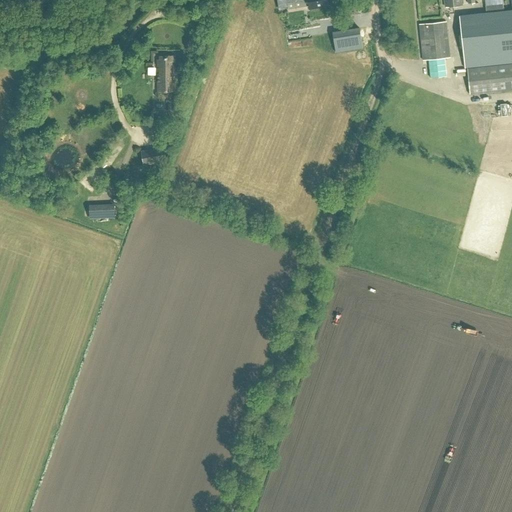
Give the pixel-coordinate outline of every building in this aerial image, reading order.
[(277,0),(279,9),(288,8),(287,3),(308,0),(310,7),(328,4),(327,0),(277,0)] [(465,68),(511,62),(511,9),(460,15),(465,68)] [(421,33),(420,33),(423,60),(451,57),(447,23),(420,25),(421,33)] [(360,26),(333,31),(336,50),(363,46),(360,26)] [(174,91),(174,55),(159,55),(159,59),(157,59),(157,66),(160,66),(160,74),(157,74),(157,92),(174,91)] [(470,95),(511,91),(511,63),(467,69),(470,95)] [(430,83),(445,82),(444,67),(428,68),(430,83)] [(481,151),(480,142),(479,125),(472,125),(473,152),(481,151)] [(144,166),(167,162),(164,147),(141,151),(144,166)]
